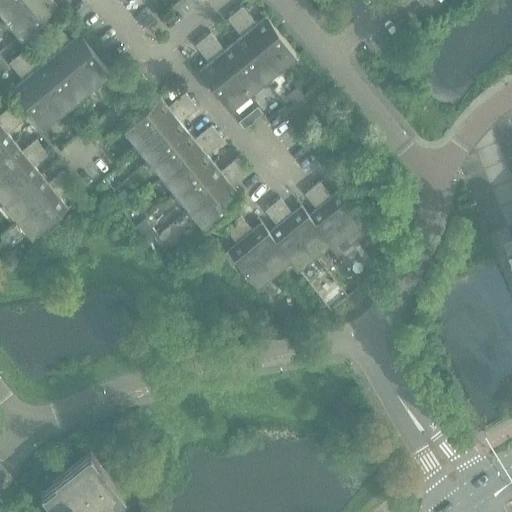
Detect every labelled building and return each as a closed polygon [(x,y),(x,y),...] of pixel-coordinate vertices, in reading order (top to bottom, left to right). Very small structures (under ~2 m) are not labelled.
[(0,0),(0,7),(8,17),(28,0),(0,0)] [(53,0),(28,0),(8,17),(21,33),(57,5),(53,0)] [(267,15),(257,23),(243,6),(236,12),(279,64),(295,50),(267,15)] [(263,77),(279,64),(236,12),(229,18),(243,35),(234,42),(263,77)] [(80,33),(71,40),(57,23),(50,29),(92,82),(109,68),(80,33)] [(76,95),(92,82),(50,29),(43,35),(57,52),(48,59),(76,95)] [(234,42),(225,49),(211,32),(204,38),(247,90),(263,77),(234,42)] [(230,104),(247,90),(204,38),(196,44),(210,61),(201,68),(230,104)] [(48,59),(39,67),(25,50),(18,55),(61,108),(76,95),(48,59)] [(44,121),(61,108),(18,55),(10,61),(24,78),(15,86),(44,121)] [(297,87),(287,95),(294,103),(303,95),(297,87)] [(138,142),(191,99),(185,92),(168,106),(160,96),(125,125),(138,142)] [(180,120),(197,107),(191,99),(138,142),(151,158),(187,129),(180,120)] [(0,126),(16,113),(10,106),(0,113),(0,126)] [(263,112),(258,106),(238,121),(244,127),(263,112)] [(7,131),(21,120),(16,113),(0,126),(0,152),(15,141),(7,131)] [(165,174),(217,131),(211,124),(194,138),(187,129),(151,158),(165,174)] [(206,152),(223,139),(217,131),(165,174),(177,190),(213,161),(206,152)] [(0,179),(42,145),(36,138),(22,149),(15,141),(0,152),(0,179)] [(34,164),(48,153),(42,145),(0,179),(0,195),(5,202),(41,173),(34,164)] [(190,206),(243,163),(237,156),(220,170),(213,161),(177,190),(190,206)] [(232,185),(249,171),(243,163),(190,206),(204,223),(240,194),(232,185)] [(18,218),(68,177),(62,170),(48,182),(41,173),(5,202),(18,218)] [(60,196),(74,185),(68,177),(18,218),(32,235),(67,206),(60,196)] [(342,187),(333,195),(321,180),(313,186),(354,237),(371,223),(342,187)] [(338,250),(354,237),(313,186),(306,192),(318,206),(310,213),(309,214),(330,240),(330,241),(338,250)] [(124,190),(118,194),(124,202),(130,197),(124,190)] [(302,204),(293,212),(281,197),(273,204),(314,254),(330,241),(330,240),(309,214),(310,213),(302,204)] [(297,267),(314,254),(273,204),(267,209),(278,223),(270,230),(269,231),(291,257),(290,258),(297,267)] [(135,208),(132,211),(131,211),(131,216),(134,220),(139,221),(140,220),(143,218),(144,213),(140,209),(135,208)] [(263,221),(253,229),(241,214),(234,220),(275,270),(290,258),(291,257),(269,231),(270,230),(263,221)] [(150,239),(153,236),(158,232),(145,217),(140,220),(137,223),(150,239)] [(275,270),(234,220),(226,226),(238,241),(220,255),(236,274),(238,272),(232,266),(238,260),(258,284),(275,270)] [(511,232),(509,234),(497,239),(511,273),(511,232)] [(96,511),(121,492),(123,495),(125,493),(91,451),(89,452),(91,455),(45,492),(43,489),(41,491),(58,511),(96,511)]
